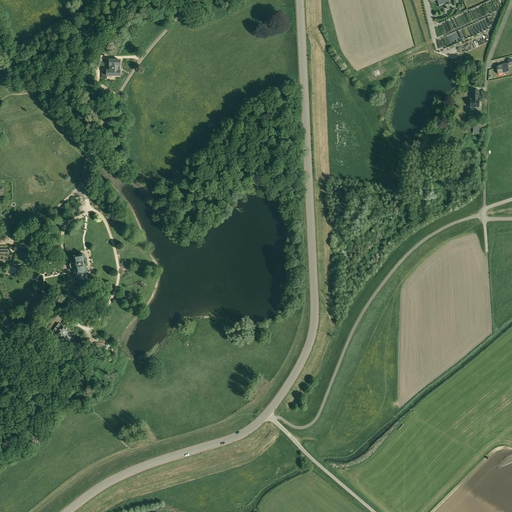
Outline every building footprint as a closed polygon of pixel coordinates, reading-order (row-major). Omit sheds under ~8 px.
[(120,66),(120,60),(110,60),(109,70),(107,70),(107,76),(120,76),(120,70),(117,70),(117,66),(120,66)] [(509,71),(507,64),(496,66),(498,74),(509,71)] [(479,100),(478,100),(478,90),(471,90),(471,100),(470,100),(470,107),(475,108),(475,107),(479,107),(479,100)] [(77,274),(78,274),(79,277),(81,277),(81,278),(85,277),(85,276),(87,276),(86,272),(87,272),(83,254),(74,256),(75,261),(71,262),(70,264),(70,267),(73,269),(76,268),(77,274)] [(75,336),(72,334),(73,332),(64,325),(63,327),(59,324),(53,332),(69,344),(75,336)]
